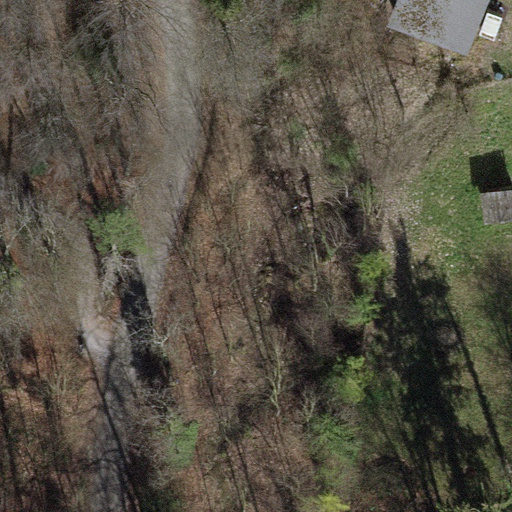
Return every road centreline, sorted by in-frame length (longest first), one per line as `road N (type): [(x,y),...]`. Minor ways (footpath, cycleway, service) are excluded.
road 1 (track): [(127,363),(184,130),(178,0)]
road 2 (track): [(106,511),(127,363)]
